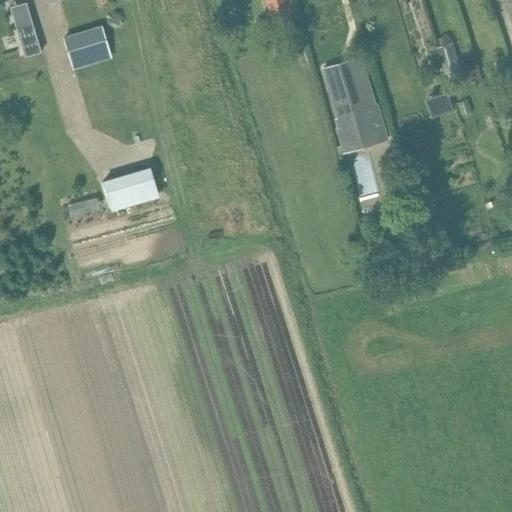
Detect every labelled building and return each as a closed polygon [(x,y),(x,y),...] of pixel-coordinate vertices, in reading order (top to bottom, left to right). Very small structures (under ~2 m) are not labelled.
[(293,0),(267,0),(282,48),(301,42),(290,5),(294,4),(293,0)] [(40,51),(31,21),(15,26),(24,56),(40,51)] [(445,36),(437,39),(440,47),(448,45),(445,36)] [(112,57),(106,37),(66,49),(72,69),(112,57)] [(440,47),(438,48),(446,77),(463,72),(454,43),(448,45),(440,47)] [(378,103),(377,104),(363,59),(354,62),(324,71),(338,118),(337,118),(339,127),(336,128),(342,147),(347,146),(349,153),(390,140),(378,103)] [(434,123),(455,118),(449,91),(428,96),(434,123)] [(150,166),(102,181),(111,211),(159,196),(150,166)] [(409,240),(381,248),(388,272),(415,265),(409,240)]
